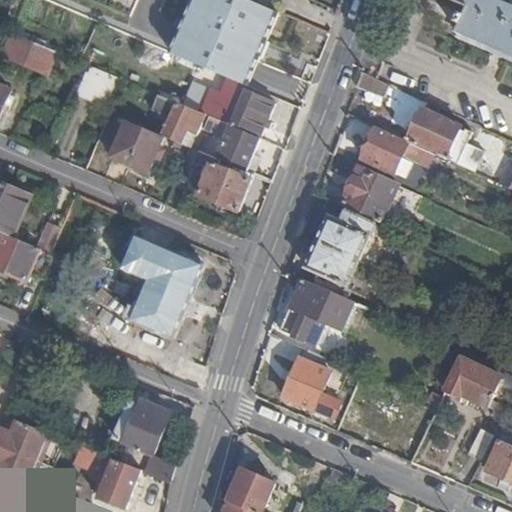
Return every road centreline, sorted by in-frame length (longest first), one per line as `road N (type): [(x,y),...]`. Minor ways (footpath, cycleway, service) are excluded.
road 1 (residential): [(0,147),(267,263)]
road 2 (primary): [(267,263),(368,0)]
road 3 (residential): [(464,511),(221,407)]
road 4 (residential): [(0,312),(221,407)]
road 5 (primary): [(221,407),(267,263)]
